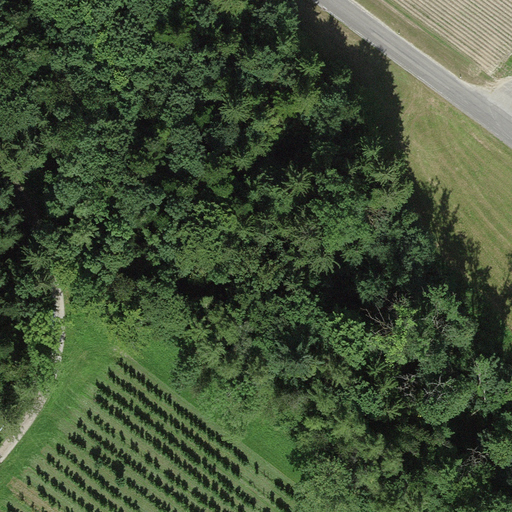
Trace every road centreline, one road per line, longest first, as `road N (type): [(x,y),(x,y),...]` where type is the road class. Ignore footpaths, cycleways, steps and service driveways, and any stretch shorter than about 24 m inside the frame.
road 1 (track): [(0,169),(37,226),(53,309),(50,362),(0,453)]
road 2 (residential): [(511,131),(333,0)]
